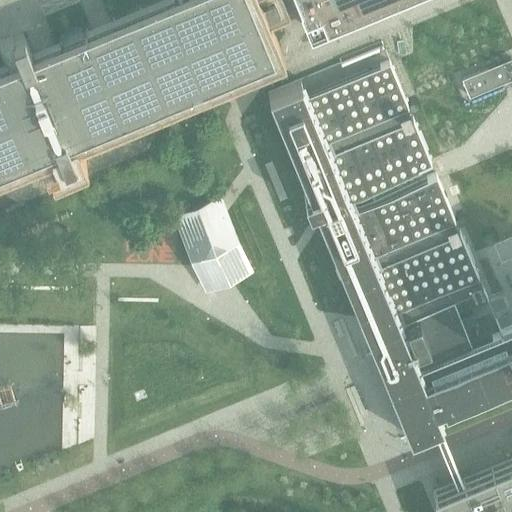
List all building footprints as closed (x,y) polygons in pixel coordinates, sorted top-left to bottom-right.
[(0,39),(0,43),(7,61),(0,63),(0,164),(43,147),(52,168),(65,163),(64,160),(74,156),(66,136),(270,52),(271,53),(272,52),(273,51),(272,48),(271,48),(258,17),(279,8),(275,0),(253,0),(251,1),(250,0),(156,0),(31,52),(23,33),(13,37),(12,34),(0,39)] [(297,0),(299,5),(298,5),(309,32),(386,0),(297,0)] [(445,407),(458,402),(511,379),(511,325),(501,330),(501,331),(491,335),(492,335),(472,344),(465,327),(476,322),(472,312),(461,317),(454,300),(474,291),(474,292),(483,288),(483,287),(482,287),(477,275),(478,275),(459,230),(454,218),(436,173),(373,199),(357,205),(352,194),(431,161),(412,116),(407,105),(407,104),(389,59),(384,48),(383,45),(341,63),(298,80),(268,93),(273,104),(309,192),(304,195),(308,207),(309,206),(314,204),(317,212),(319,217),(320,220),(375,353),(410,436),(416,433),(433,426),(436,425),(439,424),(442,423),(442,422),(435,406),(443,403),(444,403),(445,407)] [(511,59),(511,58),(462,78),(469,96),(511,78),(511,59)] [(217,197),(177,214),(208,288),(248,271),(217,197)] [(440,424),(433,426),(437,437),(448,462),(455,481),(456,482),(432,491),(440,511),(507,511),(511,510),(511,458),(462,479),(462,478),(454,459),(444,435),(440,424)]
